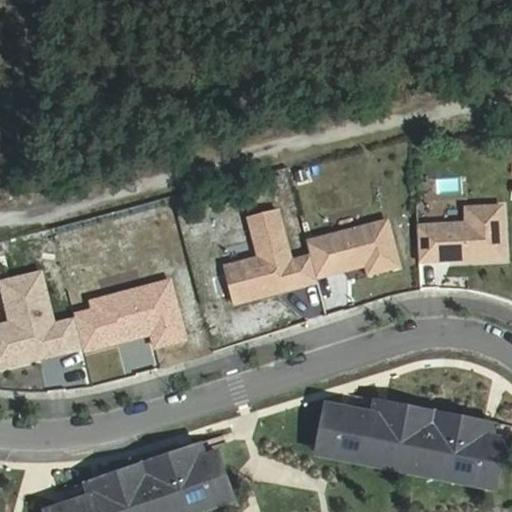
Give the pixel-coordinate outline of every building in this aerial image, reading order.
[(421,269),(439,268),(438,263),(447,263),(448,268),(507,265),(504,213),(468,215),(469,231),(420,233),(421,269)] [(319,285),(313,263),(293,268),(281,217),(252,225),(262,264),(228,274),(238,311),(281,299),(278,290),(290,286),(293,296),(320,289),(319,285)] [(390,228),(310,249),(313,263),(319,285),(335,281),(334,276),(342,274),(343,279),(369,272),(371,282),(402,273),(390,228)] [(0,374),(86,354),(78,326),(57,332),(44,280),(5,289),(15,330),(18,341),(0,345),(0,374)] [(278,290),(281,299),(293,296),(290,286),(278,290)] [(78,326),(86,354),(155,340),(158,354),(189,346),(173,288),(94,308),(97,317),(77,322),(78,326)] [(0,345),(18,341),(15,330),(0,333),(0,345)] [(396,411),(373,407),(371,421),(393,425),(396,411)] [(316,450),(496,485),(503,447),(490,444),(468,440),(471,426),(396,411),(393,425),(371,421),(324,412),(316,450)] [(490,444),(493,430),(471,426),(468,440),(490,444)] [(199,449),(177,457),(182,470),(204,463),(199,449)] [(175,511),(228,495),(216,459),(204,463),(182,470),(177,457),(105,480),(110,494),(88,501),(54,511),(175,511)] [(83,488),(88,501),(110,494),(105,480),(83,488)]
